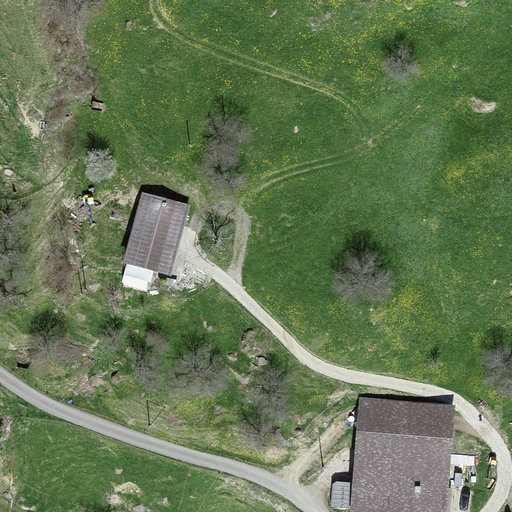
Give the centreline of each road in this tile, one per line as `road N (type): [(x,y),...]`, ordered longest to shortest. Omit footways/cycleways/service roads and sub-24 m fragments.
road 1 (track): [(206,266),(316,365),(415,386),(474,415),(506,464),(501,492),(486,511)]
road 2 (unclassified): [(0,374),(67,414),(285,482),(316,511)]
